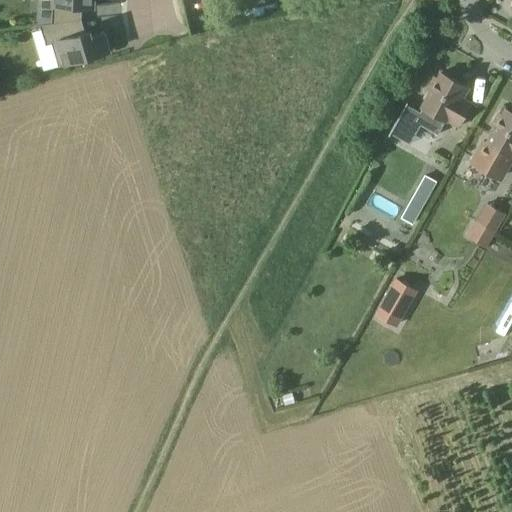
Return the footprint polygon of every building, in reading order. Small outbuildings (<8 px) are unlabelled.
[(78,6),(94,7),(94,0),(53,0),(52,23),(81,20),(81,19),(77,20),(78,6)] [(77,21),(81,20),(52,23),(39,24),(46,45),(51,43),(58,66),(110,51),(104,32),(91,36),(90,31),(81,33),(77,21)] [(459,127),(472,104),(460,97),(466,86),(441,73),(438,78),(435,77),(429,90),(431,91),(422,108),(414,122),(439,135),(447,121),(447,120),(459,127)] [(511,156),(511,112),(506,109),(503,115),(500,113),(493,126),(495,127),(487,144),(484,142),(472,164),(499,180),(511,156)] [(426,176),(411,204),(421,210),(436,182),(426,176)] [(476,221),(494,231),(504,214),(486,204),(476,221)] [(416,290),(395,277),(375,314),(396,326),(416,290)] [(292,393),(282,396),(285,405),(295,403),(292,393)]
